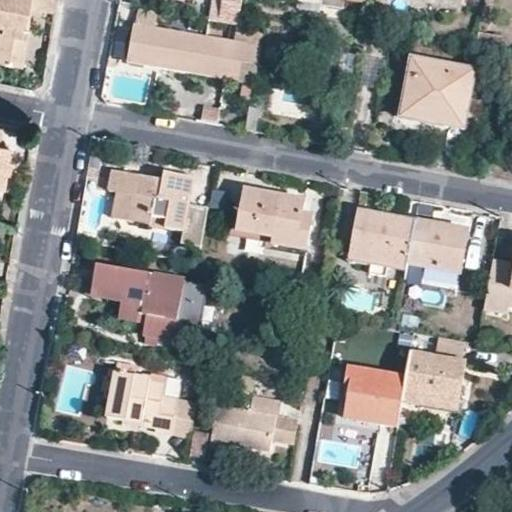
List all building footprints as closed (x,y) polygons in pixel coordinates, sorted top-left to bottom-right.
[(0,0),(0,60),(17,63),(23,32),(20,32),(26,8),(53,12),(54,0),(0,0)] [(222,0),(222,3),(214,2),(210,20),(237,25),(241,0),(222,0)] [(340,9),(342,0),(323,0),(323,7),(340,9)] [(210,20),(207,20),(204,37),(134,26),(128,61),(242,81),(254,83),(264,30),(242,26),(237,25),(210,20)] [(511,51),(511,38),(477,33),(475,45),(504,51),(511,51)] [(463,130),(473,70),(411,59),(401,113),(442,121),(441,126),(463,130)] [(254,83),(242,81),(239,100),(251,102),(254,83)] [(259,109),(250,107),(246,130),(255,132),(259,109)] [(441,126),(442,121),(401,113),(399,118),(441,126)] [(192,178),(166,174),(164,181),(113,172),(109,191),(117,192),(113,218),(150,225),(150,219),(166,222),(165,228),(182,231),(192,178)] [(300,213),(302,201),(244,190),(238,217),(236,231),(274,238),(273,244),(304,249),(310,215),(300,213)] [(407,264),(415,223),(359,212),(358,218),(333,214),(327,243),(353,248),(352,257),(406,268),(407,264)] [(150,219),(150,225),(165,228),(166,222),(150,219)] [(457,273),(465,231),(415,223),(407,264),(457,273)] [(511,289),(511,266),(490,262),(481,308),(507,313),(509,306),(511,289)] [(198,333),(205,285),(182,282),(183,279),(152,274),(151,276),(95,267),(91,294),(116,298),(121,305),(119,317),(143,321),(142,335),(145,336),(159,338),(172,340),(174,329),(198,333)] [(91,294),(90,299),(121,305),(116,298),(91,294)] [(347,321),(337,319),(333,340),(343,342),(347,321)] [(437,337),(433,357),(409,353),(405,377),(402,401),(423,405),(423,399),(456,404),(464,363),(460,361),(463,341),(437,337)] [(206,357),(208,350),(199,348),(198,356),(206,357)] [(402,401),(405,377),(350,368),(346,388),(351,388),(346,418),(397,427),(402,401)] [(116,373),(108,371),(102,398),(111,400),(116,373)] [(163,397),(165,382),(116,373),(111,400),(108,417),(127,420),(128,413),(158,419),(156,427),(156,431),(170,433),(177,400),(163,397)] [(252,391),(254,378),(241,375),(239,389),(252,391)] [(294,409),(280,406),(280,401),(252,396),(249,411),(217,406),(210,446),(227,449),(228,445),(237,447),(238,441),(248,443),(248,448),(269,452),(271,441),(288,444),(294,409)] [(456,410),(456,404),(423,399),(423,405),(456,410)] [(156,427),(158,419),(128,413),(127,420),(156,427)] [(189,455),(204,460),(211,435),(196,431),(189,455)]
